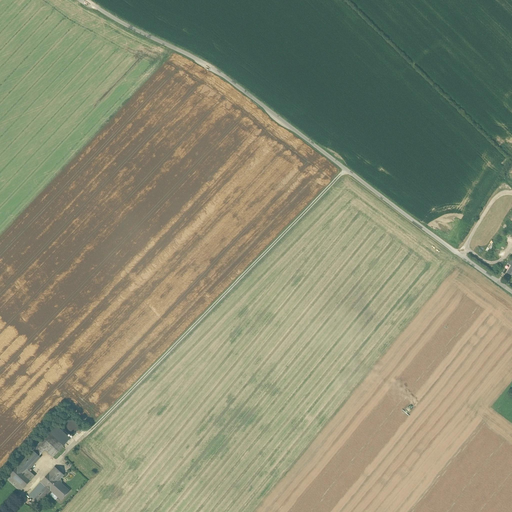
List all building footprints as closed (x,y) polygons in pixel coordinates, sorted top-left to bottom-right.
[(72,422),(67,423),(65,427),(65,431),(69,434),(73,434),(77,432),(78,427),(76,423),(72,422)] [(56,425),(49,433),(64,446),(70,439),(56,425)] [(38,444),(45,450),(53,457),(64,446),(49,433),(38,444)] [(38,444),(33,450),(39,456),(45,450),(38,444)] [(33,450),(17,467),(25,474),(28,470),(40,457),(39,456),(33,450)] [(25,474),(17,467),(9,476),(23,489),(31,480),(25,474)] [(54,467),(41,482),(45,486),(50,490),(59,481),(64,475),(54,467)] [(25,474),(31,480),(35,476),(28,470),(25,474)] [(23,489),(9,476),(6,479),(20,492),(23,489)] [(59,481),(50,490),(52,492),(58,497),(61,500),(70,491),(59,481)] [(29,495),(33,499),(45,486),(41,482),(29,495)] [(33,499),(38,504),(50,490),(45,486),(33,499)]
